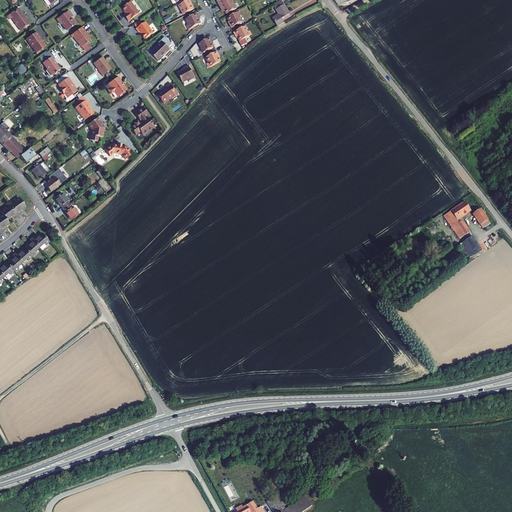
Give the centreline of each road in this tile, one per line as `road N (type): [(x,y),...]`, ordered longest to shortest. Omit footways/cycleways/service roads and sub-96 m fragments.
road 1 (residential): [(511,235),(338,17)]
road 2 (secondary): [(0,483),(172,427)]
road 3 (secondary): [(166,418),(0,482)]
road 4 (secondary): [(331,401),(247,402),(166,418)]
road 5 (secondary): [(172,427),(331,401)]
road 6 (residential): [(48,511),(56,498),(118,474),(192,465)]
road 7 (residential): [(0,398),(107,314)]
road 8 (residential): [(43,207),(107,314)]
